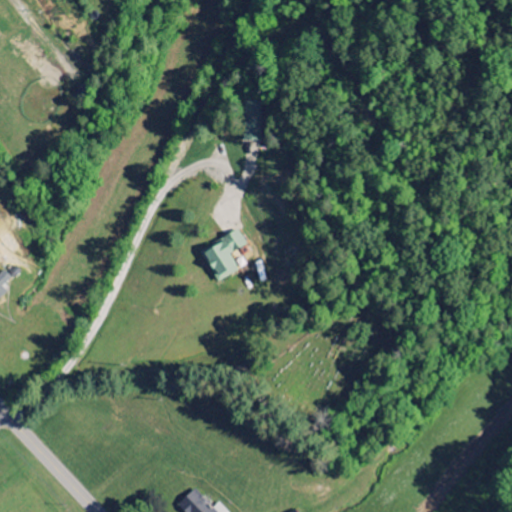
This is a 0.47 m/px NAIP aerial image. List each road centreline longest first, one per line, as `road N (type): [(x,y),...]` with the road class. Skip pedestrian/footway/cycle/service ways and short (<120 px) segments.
road 1 (residential): [(3,411),(11,397),(43,382),(237,374),(319,317)]
road 2 (secondary): [(96,511),(0,407)]
